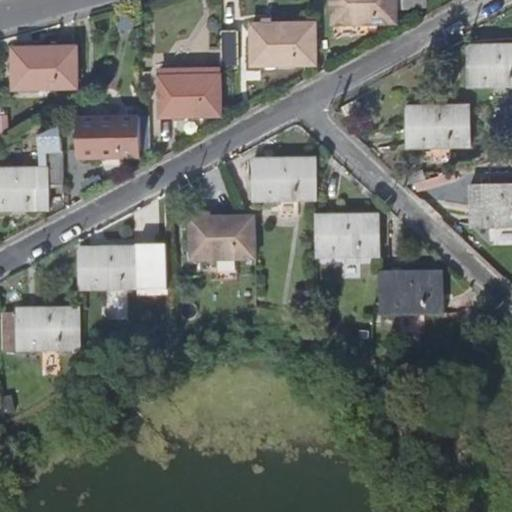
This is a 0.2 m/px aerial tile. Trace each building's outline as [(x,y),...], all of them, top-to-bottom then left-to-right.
[(413,9),(413,0),(334,0),(335,24),(397,23),(397,10),(413,9)] [(427,9),(426,0),(413,0),(413,9),(427,9)] [(316,65),(315,25),(254,25),(255,65),(316,65)] [(240,64),(239,32),(222,32),(222,65),(240,64)] [(79,85),(78,45),(15,46),(16,86),(79,85)] [(511,85),(511,45),(470,46),(470,86),(511,85)] [(223,115),(222,75),(161,75),(161,115),(223,115)] [(471,147),(471,111),(461,111),(409,111),(410,147),(471,147)] [(142,156),(141,116),(79,117),(79,157),(142,156)] [(64,184),(61,117),(41,137),(42,170),(0,170),(0,209),(49,209),(49,185),(64,184)] [(317,202),(317,161),(256,163),(256,202),(317,202)] [(511,185),(471,186),(472,227),(494,227),(511,226),(511,185)] [(380,259),(380,218),(317,218),(318,259),(380,259)] [(256,260),(256,220),(248,220),(193,220),(194,261),(256,260)] [(511,226),(494,227),(495,245),(511,244),(511,226)] [(169,280),(168,248),(81,250),(82,290),(144,289),(144,280),(169,280)] [(443,316),(443,276),(390,275),(381,275),(381,302),(381,316),(443,316)] [(82,351),(82,310),(20,311),(20,314),(5,314),(5,351),(82,351)]
